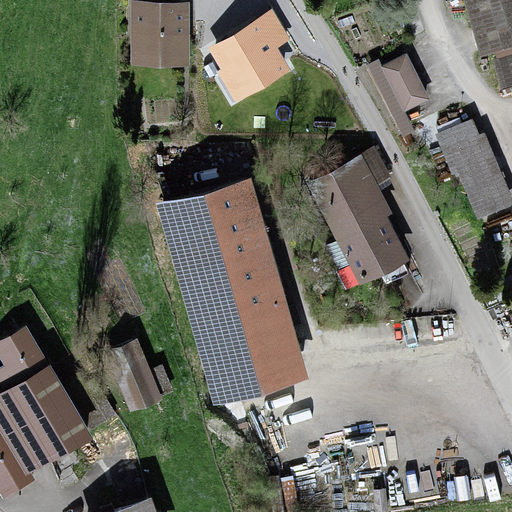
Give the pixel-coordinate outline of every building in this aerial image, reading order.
[(511,0),(464,0),(480,54),(511,44),(511,0)] [(137,3),(137,50),(163,50),(163,56),(183,56),(183,3),(137,3)] [(272,10),(208,48),(221,69),(216,72),(235,103),(289,71),(276,49),(290,40),(272,10)] [(511,52),(495,57),(503,85),(511,82),(511,52)] [(385,65),(405,105),(426,95),(405,55),(385,65)] [(478,210),(506,199),(481,138),(475,124),(441,138),(448,153),(452,151),(478,210)] [(372,150),(354,160),(368,187),(386,177),(372,150)] [(354,160),(313,181),(341,235),(354,258),(362,274),(379,266),(403,253),(368,187),(354,160)] [(230,365),(293,347),(294,346),(246,177),(164,201),(219,393),(236,388),(236,387),(230,365)] [(338,266),(354,258),(341,235),(326,243),(338,266)] [(411,268),(403,253),(379,266),(386,281),(411,268)] [(0,373),(9,389),(0,394),(0,488),(3,494),(33,476),(26,465),(87,429),(114,412),(93,377),(82,383),(76,372),(59,383),(25,325),(0,339),(0,347),(9,363),(0,368),(0,373)] [(110,347),(132,402),(170,387),(148,333),(110,347)] [(83,356),(93,368),(102,362),(93,350),(83,356)] [(101,506),(102,511),(153,511),(148,496),(114,509),(112,501),(101,506)]
